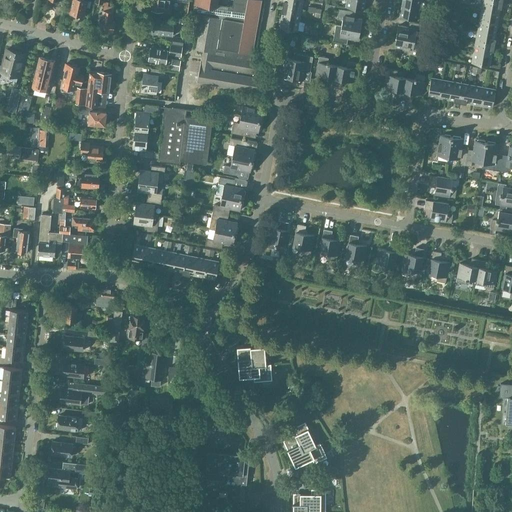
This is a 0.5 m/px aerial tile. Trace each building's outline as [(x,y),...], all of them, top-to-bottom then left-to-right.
[(87,0),(72,0),(70,14),(76,15),(77,17),(80,17),(81,16),(83,17),(86,7),(90,8),(92,1),(87,0)] [(153,0),(152,10),(170,13),(171,0),(153,0)] [(198,81),(260,92),(262,78),(260,78),(262,63),(251,61),(261,0),(233,0),(232,8),(218,5),(218,0),(195,0),(194,5),(197,5),(195,14),(201,15),(196,49),(203,50),(198,81)] [(284,1),(283,7),(301,10),(303,0),(284,0),(285,1),(284,1)] [(365,0),(347,0),(346,7),(363,11),(365,0)] [(402,0),(402,6),(420,9),(421,0),(402,0)] [(488,0),(483,0),(481,10),(499,13),(500,8),(501,8),(502,2),(488,0)] [(104,1),(103,5),(104,5),(103,11),(102,11),(102,17),(101,17),(98,30),(113,33),(115,21),(113,21),(114,13),(115,7),(108,6),(109,2),(104,1)] [(326,3),(325,10),(334,11),(335,5),(326,3)] [(420,9),(402,6),(400,17),(418,20),(420,9)] [(282,13),(282,17),(299,21),(301,10),(283,7),(282,13)] [(343,20),(342,26),(360,30),(362,19),(354,18),(355,12),(339,9),(337,19),(343,20)] [(481,10),(480,20),(497,24),(499,13),(481,10)] [(299,21),(282,17),(280,29),(297,32),(299,21)] [(480,20),(478,31),(495,34),(497,24),(480,20)] [(153,34),(173,36),(174,24),(154,21),(154,26),(152,27),(152,30),(153,32),(153,34)] [(398,26),(396,36),(415,40),(416,29),(422,31),(423,24),(409,22),(408,27),(398,26)] [(360,30),(342,26),(336,25),(333,41),(347,44),(348,38),(358,40),(360,30)] [(278,31),(276,41),(283,43),(285,33),(278,31)] [(478,31),(476,42),(494,45),(495,39),(494,39),(495,34),(478,31)] [(415,40),(396,36),(394,47),(405,49),(404,54),(418,57),(419,51),(413,49),(415,40)] [(176,45),(183,46),(184,39),(174,37),(173,44),(176,45)] [(476,42),(474,52),(491,55),(492,51),(493,51),(494,45),(476,42)] [(183,46),(176,45),(170,44),(169,55),(181,56),(183,46)] [(148,61),(166,63),(169,50),(150,47),(150,53),(148,54),(147,58),(149,59),(148,61)] [(24,54),(7,49),(1,72),(9,74),(8,79),(16,81),(17,76),(18,77),(24,54)] [(282,76),(292,78),(296,60),(286,58),(287,52),(281,51),(278,65),(284,66),(282,76)] [(491,55),(474,52),(472,63),(489,66),(491,55)] [(296,60),(292,78),(303,80),(305,70),(310,71),(313,57),(297,54),(296,60)] [(33,86),(48,91),(55,61),(50,60),(50,57),(46,57),(44,58),(40,57),(33,86)] [(325,84),(333,86),(337,66),(327,64),(328,58),(319,57),(316,75),(327,77),(325,84)] [(181,60),(172,59),(171,64),(169,64),(168,69),(179,71),(181,60)] [(337,66),(333,86),(341,87),(342,80),(353,82),(357,63),(348,62),(347,68),(337,66)] [(75,84),(82,85),(84,76),(78,74),(79,67),(78,67),(77,65),(73,64),(72,66),(66,64),(64,71),(65,72),(62,81),(63,81),(62,87),(61,90),(73,93),(74,90),(75,84)] [(165,77),(165,70),(151,68),(150,74),(144,74),(142,85),(142,84),(142,86),(140,85),(139,94),(148,95),(148,93),(156,94),(159,76),(165,77)] [(394,97),(402,98),(406,78),(396,77),(397,71),(388,69),(384,88),(395,90),(394,97)] [(90,71),(88,88),(86,105),(90,106),(92,106),(98,106),(100,91),(107,92),(109,92),(111,74),(90,71)] [(406,78),(402,98),(410,100),(411,93),(422,95),(425,76),(416,74),(415,80),(406,78)] [(428,96),(439,98),(442,80),(431,78),(428,96)] [(439,98),(450,100),(453,82),(442,80),(439,98)] [(454,101),(460,102),(463,84),(453,82),(450,100),(454,101)] [(466,103),(471,104),(474,86),(463,84),(460,102),(466,103)] [(471,104),(481,105),(485,88),(474,86),(471,104)] [(75,103),(80,104),(86,105),(88,88),(77,87),(75,103)] [(485,88),(481,105),(492,107),(496,90),(485,88)] [(27,122),(28,122),(34,122),(34,114),(30,113),(31,110),(29,109),(33,96),(23,94),(17,115),(27,122)] [(243,106),(241,117),(261,121),(263,110),(251,107),(253,97),(239,94),(237,105),(243,106)] [(14,95),(11,104),(18,106),(21,97),(14,95)] [(86,105),(80,104),(78,118),(81,118),(81,114),(84,114),(89,114),(88,124),(105,126),(107,113),(92,111),(92,106),(90,106),(86,105)] [(40,120),(48,122),(51,107),(45,106),(44,113),(42,112),(40,120)] [(137,112),(135,131),(148,132),(150,114),(158,114),(158,107),(144,106),(143,112),(137,112)] [(158,161),(180,164),(181,160),(207,163),(213,120),(194,117),(195,111),(165,107),(158,161)] [(261,121),(241,117),(239,123),(233,122),(231,133),(245,136),(246,130),(258,132),(261,121)] [(40,130),(39,146),(39,149),(39,151),(43,151),(48,151),(49,131),(40,130)] [(148,132),(135,131),(133,150),(140,150),(139,157),(153,158),(154,151),(146,150),(148,132)] [(438,155),(448,157),(452,137),(440,135),(438,147),(432,146),(430,160),(437,161),(438,155)] [(458,165),(465,166),(467,151),(461,151),(463,139),(452,137),(448,157),(459,159),(458,165)] [(235,146),(233,156),(253,161),(255,149),(243,147),(244,141),(230,138),(229,145),(235,146)] [(88,155),(87,160),(102,162),(103,146),(89,145),(90,142),(82,141),(80,154),(88,155)] [(472,161),(483,162),(486,142),(475,141),(473,152),(467,151),(465,166),(471,167),(472,161)] [(493,170),(499,171),(501,157),(495,156),(497,144),(486,142),(483,162),(494,164),(493,170)] [(39,151),(39,149),(0,144),(0,156),(38,161),(39,151)] [(511,167),(511,146),(509,146),(508,158),(501,157),(499,171),(506,172),(506,170),(510,170),(511,167)] [(253,161),(233,156),(230,167),(225,166),(223,172),(237,175),(238,169),(250,172),(253,161)] [(140,170),(139,181),(163,184),(166,168),(151,166),(151,171),(140,170)] [(183,187),(191,188),(194,172),(191,171),(186,171),(183,187)] [(82,187),(98,188),(99,186),(100,185),(100,182),(99,181),(100,174),(83,172),(83,176),(77,176),(76,186),(82,187)] [(434,195),(455,198),(457,189),(453,188),(453,187),(451,187),(452,178),(429,175),(428,184),(436,185),(434,195)] [(216,194),(222,195),(242,199),(244,188),(233,186),(234,180),(220,177),(216,194)] [(148,193),(147,198),(161,200),(163,184),(139,181),(138,191),(148,193)] [(511,185),(498,183),(498,185),(497,185),(494,204),(511,206),(511,185)] [(57,188),(56,198),(64,198),(63,204),(66,204),(68,189),(65,189),(57,188)] [(19,195),(18,203),(34,205),(34,197),(19,195)] [(81,202),(80,207),(95,209),(97,197),(82,195),(82,196),(76,196),(75,202),(81,202)] [(214,205),(213,211),(227,214),(228,208),(240,211),(242,199),(222,195),(220,206),(214,205)] [(54,198),(53,213),(61,214),(62,214),(62,211),(63,204),(64,198),(56,198),(54,198)] [(136,202),(135,213),(153,215),(155,205),(164,206),(165,201),(161,201),(161,200),(147,198),(147,204),(136,202)] [(431,220),(451,223),(453,214),(449,213),(449,212),(447,212),(448,203),(426,200),(424,209),(432,210),(431,220)] [(63,204),(62,211),(66,212),(74,213),(75,210),(75,206),(63,204)] [(25,217),(35,218),(36,209),(25,208),(25,217)] [(511,210),(500,209),(498,220),(496,219),(496,221),(492,220),(490,229),(511,232),(511,226),(511,210)] [(61,216),(60,233),(63,234),(70,234),(70,227),(65,227),(66,212),(62,211),(62,214),(61,214),(61,216)] [(209,228),(215,230),(235,234),(237,223),(226,220),(227,214),(213,211),(211,218),(209,228)] [(153,215),(135,213),(134,224),(144,225),(143,231),(157,232),(159,216),(153,215)] [(39,242),(38,255),(55,256),(55,251),(61,252),(62,243),(63,240),(63,234),(60,233),(50,233),(51,216),(42,215),(39,242)] [(78,225),(78,229),(93,231),(94,218),(79,217),(73,217),(72,224),(78,225)] [(270,227),(265,248),(266,248),(266,247),(274,249),(279,250),(278,254),(280,254),(281,255),(280,255),(283,256),(283,255),(287,256),(287,252),(291,235),(287,234),(289,223),(281,221),(279,229),(270,227)] [(0,249),(4,250),(6,237),(10,237),(11,225),(0,223),(0,249)] [(301,255),(310,256),(314,236),(305,234),(306,226),(298,224),(293,247),(301,248),(301,250),(302,251),(301,255)] [(16,242),(13,241),(11,251),(26,253),(26,251),(29,251),(31,231),(23,231),(23,228),(14,227),(13,236),(17,236),(16,242)] [(235,234),(215,230),(213,240),(207,239),(206,246),(220,249),(221,242),(233,245),(235,234)] [(328,260),(336,262),(340,241),(331,239),(332,231),(324,230),(319,252),(327,254),(327,256),(328,256),(328,260)] [(63,234),(63,240),(70,241),(70,243),(68,257),(88,259),(88,255),(88,250),(89,245),(87,245),(88,236),(70,234),(63,234)] [(354,265),(363,267),(367,246),(357,244),(359,236),(350,235),(345,257),(354,259),(353,261),(355,261),(354,265)] [(394,267),(398,244),(390,242),(388,250),(379,248),(375,269),(383,271),(384,267),(385,267),(386,265),(394,267)] [(131,262),(142,264),(145,247),(134,245),(131,262)] [(142,264),(152,267),(156,249),(145,247),(142,264)] [(421,272),(425,249),(416,248),(415,255),(405,254),(401,274),(410,276),(411,272),(412,272),(412,270),(421,272)] [(157,268),(162,269),(166,251),(156,249),(152,267),(157,267),(157,268)] [(168,270),(173,271),(177,253),(166,251),(162,269),(168,271),(168,270)] [(437,281),(446,283),(450,262),(440,261),(442,253),(433,251),(428,274),(437,275),(436,277),(438,277),(437,281)] [(178,272),(184,274),(187,255),(177,253),(173,271),(178,272)] [(190,274),(194,275),(198,258),(187,255),(184,274),(189,275),(190,274)] [(194,275),(205,277),(208,260),(198,258),(194,275)] [(466,278),(476,280),(480,260),(472,259),(471,266),(460,263),(456,282),(465,284),(466,278)] [(208,260),(205,277),(216,280),(219,262),(208,260)] [(480,260),(476,280),(475,284),(485,286),(484,288),(493,290),(497,271),(486,269),(488,262),(480,260)] [(510,296),(511,296),(511,266),(507,266),(502,288),(503,288),(503,290),(511,292),(510,296)] [(96,306),(101,307),(113,308),(114,293),(110,293),(111,290),(102,289),(102,294),(97,293),(96,306)] [(64,321),(75,322),(74,326),(79,327),(80,316),(77,315),(78,307),(66,306),(64,321)] [(10,309),(9,322),(27,324),(29,311),(10,309)] [(113,321),(121,322),(122,312),(114,311),(113,318),(113,321)] [(127,338),(142,340),(145,318),(131,316),(129,330),(128,329),(127,338)] [(9,322),(8,334),(26,336),(27,324),(9,322)] [(110,342),(112,342),(112,346),(118,347),(119,343),(120,344),(122,327),(120,327),(113,326),(112,326),(111,331),(110,342)] [(8,334),(6,347),(25,349),(26,336),(8,334)] [(63,349),(84,351),(85,338),(65,335),(63,349)] [(25,349),(6,347),(5,359),(23,361),(25,349)] [(264,347),(237,349),(238,359),(237,359),(237,360),(252,358),(252,366),(266,365),(264,347)] [(147,377),(152,378),(151,385),(160,386),(160,379),(163,379),(166,354),(150,352),(147,377)] [(252,358),(237,360),(238,360),(240,378),(254,377),(254,381),(272,380),(271,365),(266,365),(252,366),(252,358)] [(63,375),(84,378),(86,365),(65,362),(63,375)] [(4,367),(3,380),(21,382),(22,369),(4,367)] [(168,384),(176,385),(177,368),(169,367),(168,384)] [(201,374),(185,373),(183,386),(176,386),(175,400),(183,400),(183,399),(198,400),(201,374)] [(3,380),(2,392),(20,394),(21,382),(3,380)] [(105,394),(106,386),(75,383),(74,390),(62,389),(60,402),(80,404),(80,403),(88,404),(90,393),(105,394)] [(502,423),(508,423),(511,423),(511,384),(501,384),(499,397),(507,398),(506,414),(503,414),(502,422),(502,423)] [(2,392),(0,405),(18,407),(20,394),(2,392)] [(296,401),(290,397),(285,405),(291,409),(296,401)] [(150,398),(149,413),(171,415),(173,400),(150,398)] [(18,407),(0,405),(0,417),(17,419),(18,407)] [(82,430),(83,419),(79,418),(79,417),(59,415),(58,422),(58,423),(56,423),(56,426),(58,427),(57,428),(78,431),(78,430),(82,430)] [(212,429),(223,447),(236,439),(225,421),(212,429)] [(297,434),(283,441),(288,450),(287,450),(287,451),(300,444),(303,451),(316,446),(305,423),(295,428),(297,434)] [(0,425),(0,438),(15,440),(16,427),(0,425)] [(0,438),(0,450),(13,452),(15,440),(0,438)] [(51,455),(72,457),(74,444),(53,441),(51,455)] [(300,444),(287,451),(288,450),(296,467),(312,459),(314,463),(326,457),(320,444),(316,446),(303,451),(300,444)] [(0,450),(0,463),(12,464),(13,452),(0,450)] [(207,470),(193,469),(190,505),(244,510),(245,501),(240,501),(241,484),(246,485),(249,458),(209,453),(207,470)] [(12,464),(0,463),(0,475),(11,477),(12,464)] [(52,486),(76,489),(78,478),(69,477),(70,470),(50,468),(48,481),(52,482),(52,486)] [(312,494),(294,494),(293,504),(292,504),(307,504),(306,511),(325,511),(325,489),(312,489),(312,494)] [(45,501),(35,500),(34,507),(44,508),(45,501)] [(75,511),(91,511),(92,504),(86,503),(85,507),(76,506),(75,511)]
